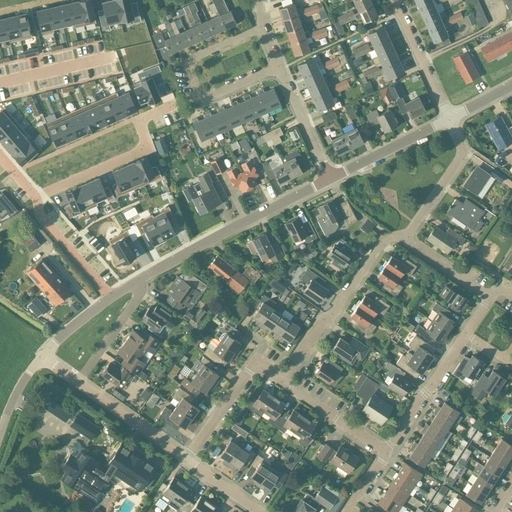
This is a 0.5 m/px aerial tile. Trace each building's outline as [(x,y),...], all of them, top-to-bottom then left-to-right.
[(90,0),(81,0),(79,1),(83,20),(94,17),(90,0)] [(106,15),(99,16),(102,30),(110,28),(109,23),(120,20),(115,0),(110,0),(103,2),(106,15)] [(129,0),(115,0),(120,20),(132,17),(133,22),(141,21),(138,7),(131,9),(129,0)] [(212,0),(213,2),(217,11),(219,15),(225,28),(236,24),(230,10),(228,11),(223,0),(212,0)] [(352,8),(353,10),(354,13),(373,5),(370,0),(353,0),(356,6),(352,8)] [(79,1),(68,3),(73,22),(83,20),(79,1)] [(188,5),(191,13),(203,38),(214,33),(208,20),(201,23),(196,10),(197,10),(193,2),(188,5)] [(212,13),(217,11),(213,2),(208,5),(212,13)] [(432,2),(419,8),(424,19),(437,13),(432,2)] [(68,3),(58,6),(62,25),(73,22),(68,3)] [(279,8),(283,20),(303,13),(302,10),(302,9),(300,8),(296,9),(294,3),(279,8)] [(321,3),(309,7),(310,11),(311,10),(313,14),(318,12),(320,11),(325,10),(321,3)] [(480,3),(470,7),(472,12),(482,8),(480,3)] [(188,5),(183,7),(187,15),(192,27),(186,30),(192,43),(203,38),(191,13),(188,5)] [(353,10),(344,14),(346,17),(347,17),(349,21),(356,17),(357,19),(361,17),(364,23),(378,16),(373,5),(354,13),(353,10)] [(58,6),(47,8),(52,27),(62,25),(58,6)] [(283,20),(287,32),(302,27),(300,21),(305,19),(304,17),(313,14),(311,10),(310,11),(309,7),(302,10),(303,13),(283,20)] [(47,8),(36,11),(41,30),(52,27),(47,8)] [(482,8),(472,12),(474,17),(484,13),(482,8)] [(460,12),(444,19),(445,22),(462,15),(460,12)] [(26,13),(15,16),(19,35),(30,32),(26,13)] [(437,13),(424,19),(429,30),(442,24),(437,13)] [(484,13),(474,17),(476,22),(486,18),(484,13)] [(339,21),(334,23),(339,34),(344,31),(341,24),(349,21),(347,17),(346,17),(344,14),(337,17),(339,21)] [(471,14),(464,17),(468,26),(475,23),(471,14)] [(208,20),(214,33),(225,28),(219,15),(208,20)] [(462,15),(445,22),(445,23),(447,26),(463,19),(462,15)] [(15,16),(4,18),(9,37),(19,35),(15,16)] [(4,18),(0,19),(0,39),(9,37),(4,18)] [(486,18),(476,22),(478,27),(488,23),(486,18)] [(174,20),(169,22),(181,48),(192,43),(186,30),(180,33),(174,20)] [(170,53),(181,48),(169,22),(165,24),(170,37),(164,40),(160,31),(152,35),(158,48),(166,45),(170,53)] [(450,41),(442,24),(429,30),(434,41),(441,38),(444,44),(450,41)] [(330,26),(317,31),(318,34),(319,34),(321,37),(328,35),(327,31),(331,30),(330,26)] [(304,32),(302,27),(287,32),(291,43),(311,36),(310,33),(309,30),(304,32)] [(383,27),(369,33),(372,40),(374,45),(388,38),(383,27)] [(312,40),(321,37),(319,34),(318,34),(317,31),(310,33),(311,36),(291,43),(295,55),(310,50),(307,43),(312,42),(312,40)] [(511,46),(506,35),(494,41),(501,54),(511,48),(511,46)] [(388,38),(374,45),(376,49),(379,56),(393,49),(388,38)] [(488,61),(501,54),(494,41),(481,48),(488,61)] [(368,43),(359,47),(361,50),(363,50),(364,54),(371,51),(369,47),(368,43)] [(356,58),(364,54),(363,50),(361,50),(359,47),(352,50),(356,58)] [(372,59),(376,66),(378,65),(382,63),(384,67),(398,60),(393,49),(379,56),(372,59)] [(460,70),(473,63),(467,51),(454,58),(460,70)] [(337,57),(328,60),(330,64),(331,63),(333,67),(340,64),(337,57)] [(299,64),(304,76),(318,69),(323,67),(322,63),(320,61),(315,63),(313,58),(299,64)] [(318,69),(304,76),(309,87),(323,81),(321,75),(326,73),(325,70),(333,67),(331,63),(330,64),(328,60),(322,63),(323,67),(318,69)] [(378,65),(376,66),(369,69),(371,73),(373,72),(374,76),(381,73),(382,75),(386,72),(389,78),(403,71),(398,60),(384,67),(379,69),(378,65)] [(480,76),(473,63),(460,70),(467,83),(480,76)] [(141,84),(135,87),(141,102),(147,99),(151,98),(152,100),(159,97),(154,84),(163,80),(157,66),(148,70),(151,77),(140,81),(141,84)] [(362,72),(359,74),(363,84),(363,83),(367,82),(366,80),(374,76),(373,72),(371,73),(369,69),(362,72)] [(342,86),(343,90),(350,87),(347,80),(339,83),(340,87),(342,86)] [(309,87),(314,98),(328,92),(323,81),(309,87)] [(367,82),(363,83),(368,94),(374,91),(369,81),(367,82)] [(335,93),(343,90),(342,86),(340,87),(339,83),(332,86),(335,93)] [(389,87),(396,101),(402,114),(408,110),(412,117),(425,110),(418,97),(405,103),(402,97),(402,98),(395,84),(389,87)] [(387,87),(378,91),(382,98),(384,97),(387,103),(394,100),(387,87)] [(262,89),(257,91),(258,95),(260,94),(267,111),(281,106),(273,89),(264,93),(262,89)] [(128,92),(118,96),(126,114),(136,110),(128,92)] [(333,103),(328,92),(314,98),(319,110),(333,103)] [(249,94),(243,97),(245,101),(247,100),(254,117),(267,111),(260,94),(258,95),(251,99),(249,94)] [(118,96),(108,100),(116,118),(126,114),(118,96)] [(108,100),(98,105),(106,123),(116,118),(108,100)] [(236,100),(230,103),(232,107),(234,106),(241,123),(254,117),(247,100),(245,101),(238,104),(236,100)] [(357,116),(350,104),(344,107),(351,119),(357,116)] [(98,105),(88,109),(96,127),(106,123),(98,105)] [(223,106),(217,109),(219,113),(220,112),(228,129),(241,123),(234,106),(232,107),(224,110),(223,106)] [(1,109),(0,110),(0,125),(8,118),(1,109)] [(88,109),(78,113),(86,131),(96,127),(88,109)] [(380,121),(384,131),(397,124),(389,110),(379,115),(376,110),(366,115),(372,125),(380,121)] [(324,123),(335,118),(337,117),(334,111),(322,117),(324,123)] [(210,112),(204,114),(206,118),(207,118),(215,135),(228,129),(220,112),(219,113),(211,116),(210,112)] [(78,113),(68,118),(76,136),(86,131),(78,113)] [(511,125),(507,129),(500,116),(485,124),(499,149),(511,141),(511,125)] [(8,118),(0,125),(0,138),(0,139),(15,126),(8,118)] [(68,118),(59,122),(66,140),(76,136),(68,118)] [(197,118),(192,120),(194,124),(201,141),(215,135),(207,118),(206,118),(198,122),(197,118)] [(59,122),(48,127),(56,145),(66,140),(59,122)] [(15,126),(0,139),(8,147),(22,134),(15,126)] [(268,132),(272,139),(274,145),(281,142),(278,136),(283,134),(279,127),(268,132)] [(343,134),(351,148),(363,142),(356,127),(343,134)] [(266,142),(272,139),(268,132),(263,135),(266,142)] [(22,134),(8,147),(15,155),(30,142),(22,134)] [(338,154),(351,148),(343,134),(331,140),(329,134),(324,136),(328,144),(332,142),(338,154)] [(159,154),(169,151),(164,137),(154,141),(159,154)] [(245,138),(239,141),(245,152),(251,149),(245,138)] [(30,142),(15,155),(22,164),(37,151),(30,142)] [(283,163),(291,177),(302,172),(299,165),(303,163),(296,150),(281,157),(283,163)] [(498,155),(493,163),(499,167),(502,164),(499,162),(501,158),(507,155),(505,151),(498,155)] [(146,157),(134,162),(142,180),(153,175),(155,179),(161,177),(156,165),(151,168),(146,157)] [(209,162),(216,174),(225,170),(219,157),(209,162)] [(279,183),(291,177),(283,163),(281,157),(263,166),(270,180),(276,176),(279,183)] [(245,171),(242,172),(249,187),(257,184),(253,177),(258,174),(254,166),(254,167),(250,159),(241,164),(245,171)] [(134,162),(124,166),(132,184),(142,180),(134,162)] [(117,182),(111,185),(117,196),(123,193),(121,189),(132,184),(124,166),(112,171),(117,182)] [(242,191),(249,187),(242,172),(239,174),(235,167),(226,171),(230,179),(233,187),(239,184),(242,191)] [(502,182),(505,176),(494,168),(490,174),(502,182)] [(474,170),(464,185),(477,194),(477,193),(489,175),(481,169),(478,173),(474,170)] [(198,177),(204,188),(195,192),(192,185),(183,189),(189,200),(193,198),(200,212),(214,205),(213,202),(219,199),(210,181),(211,180),(207,173),(198,177)] [(99,177),(87,182),(95,200),(106,196),(108,200),(114,197),(109,186),(104,188),(99,177)] [(87,182),(76,187),(84,205),(95,200),(87,182)] [(166,183),(161,186),(163,192),(169,189),(166,183)] [(70,203),(64,205),(69,217),(75,214),(74,210),(84,205),(76,187),(65,192),(70,203)] [(0,213),(3,216),(16,205),(3,191),(0,194),(0,213)] [(324,216),(317,219),(326,236),(334,231),(335,230),(338,226),(338,225),(338,222),(345,218),(348,225),(357,220),(348,203),(340,208),(338,204),(335,198),(319,206),(324,216)] [(479,219),(480,216),(484,211),(466,198),(463,203),(456,198),(447,212),(454,217),(452,220),(464,228),(466,225),(477,232),(483,222),(479,219)] [(134,206),(123,212),(126,218),(137,213),(134,206)] [(164,213),(154,218),(164,238),(175,233),(169,220),(174,217),(168,206),(162,209),(164,213)] [(317,237),(311,225),(304,228),(298,217),(285,224),(294,241),(303,237),(306,243),(317,237)] [(141,220),(135,223),(141,234),(146,231),(153,244),(164,238),(154,218),(143,224),(141,220)] [(368,218),(363,224),(370,230),(375,224),(368,218)] [(130,227),(136,236),(141,234),(135,223),(129,226),(130,227)] [(18,232),(34,250),(43,242),(27,224),(18,232)] [(455,241),(461,245),(465,238),(449,227),(445,233),(436,226),(427,239),(447,252),(455,241)] [(130,227),(126,229),(133,240),(137,238),(136,236),(130,227)] [(123,237),(112,243),(123,262),(135,255),(128,243),(133,240),(126,229),(120,233),(123,237)] [(276,243),(271,246),(265,234),(247,243),(252,253),(258,251),(262,259),(271,254),(275,261),(283,256),(276,243)] [(95,237),(90,242),(98,252),(103,247),(95,237)] [(334,245),(327,255),(334,259),(331,263),(340,269),(342,265),(344,266),(346,263),(347,264),(349,264),(350,262),(351,261),(350,259),(349,258),(350,256),(346,253),(348,250),(350,248),(339,240),(335,246),(334,245)] [(511,251),(503,265),(508,269),(507,270),(511,273),(511,251)] [(218,255),(208,268),(238,292),(248,281),(252,284),(256,278),(245,270),(242,274),(218,255)] [(383,265),(400,277),(402,274),(406,273),(410,276),(417,266),(405,258),(402,263),(391,256),(387,262),(385,261),(383,265)] [(42,289),(57,276),(42,259),(27,272),(42,289)] [(398,279),(400,277),(383,265),(380,269),(381,271),(377,276),(388,283),(384,289),(396,296),(403,286),(399,284),(398,279)] [(314,280),(318,275),(307,268),(300,278),(308,284),(304,291),(318,301),(327,289),(314,280)] [(171,294),(167,300),(181,310),(185,304),(196,289),(197,287),(203,291),(207,285),(189,272),(187,276),(185,275),(184,274),(181,275),(178,276),(170,287),(175,291),(172,294),(171,294)] [(70,290),(57,276),(42,289),(55,304),(70,290)] [(445,285),(439,294),(450,302),(447,306),(458,313),(460,309),(462,310),(464,308),(465,306),(466,306),(470,301),(461,295),(464,290),(454,283),(450,288),(445,285)] [(356,304),(373,316),(375,313),(379,312),(383,315),(390,305),(379,297),(375,302),(364,295),(361,301),(359,300),(356,304)] [(260,326),(272,308),(276,303),(267,296),(253,316),(259,321),(257,324),(260,326)] [(36,297),(27,304),(38,316),(46,309),(36,297)] [(74,302),(69,307),(74,312),(80,307),(74,302)] [(437,313),(432,321),(448,332),(451,327),(452,328),(455,323),(447,316),(450,311),(436,302),(431,309),(437,313)] [(371,319),(373,316),(356,304),(353,309),(355,310),(351,316),(361,323),(358,328),(369,336),(376,326),(372,323),(371,319)] [(150,306),(141,319),(155,329),(161,322),(170,329),(178,318),(166,309),(165,311),(162,315),(154,309),(150,306)] [(188,309),(183,316),(197,327),(207,313),(200,307),(195,314),(188,309)] [(281,314),(272,308),(260,326),(263,328),(265,324),(271,329),(281,314)] [(290,320),(281,314),(271,329),(277,333),(275,336),(277,338),(290,320)] [(293,316),(290,320),(277,338),(280,340),(283,337),(289,341),(299,327),(295,323),(298,319),(293,316)] [(229,319),(227,323),(234,328),(237,325),(229,319)] [(419,324),(415,330),(430,341),(430,340),(433,336),(442,342),(446,337),(445,336),(447,333),(448,332),(432,321),(426,330),(423,329),(424,328),(419,324)] [(218,330),(215,335),(215,337),(216,338),(215,338),(219,341),(237,354),(239,351),(237,350),(237,347),(240,342),(234,338),(239,331),(237,330),(234,328),(227,323),(226,322),(221,329),(218,330)] [(183,334),(190,339),(196,330),(189,325),(183,334)] [(133,330),(125,341),(144,354),(147,349),(153,353),(160,342),(148,334),(145,338),(133,330)] [(408,351),(427,364),(433,355),(432,354),(436,349),(415,335),(408,345),(411,347),(408,351)] [(340,337),(333,348),(338,352),(339,353),(340,356),(344,359),(358,356),(360,357),(362,353),(364,355),(368,349),(354,339),(352,337),(348,343),(340,337)] [(140,359),(144,354),(125,341),(117,352),(130,360),(126,366),(138,374),(145,363),(140,359)] [(210,348),(206,353),(217,361),(220,355),(227,360),(231,356),(233,355),(235,357),(237,354),(219,341),(213,350),(210,348)] [(402,354),(396,364),(416,378),(420,372),(421,373),(427,364),(408,351),(405,355),(402,354)] [(182,354),(178,359),(184,363),(187,357),(182,354)] [(465,366),(459,362),(452,373),(463,380),(467,374),(473,378),(483,362),(472,355),(465,366)] [(203,364),(197,373),(215,385),(217,382),(214,380),(218,374),(211,369),(214,364),(204,356),(200,361),(203,364)] [(323,363),(315,374),(334,387),(341,376),(339,374),(343,368),(331,360),(327,366),(323,363)] [(387,361),(384,367),(395,374),(387,385),(402,395),(410,383),(402,378),(397,375),(400,370),(387,361)] [(128,381),(134,373),(123,365),(119,370),(110,363),(102,374),(117,385),(122,378),(128,381)] [(171,368),(168,372),(173,376),(177,372),(171,368)] [(186,376),(181,383),(194,392),(197,394),(200,389),(205,392),(208,387),(211,387),(213,388),(215,385),(197,373),(191,369),(186,376)] [(480,378),(471,392),(481,399),(487,390),(494,394),(505,378),(503,377),(504,376),(499,373),(498,374),(493,370),(488,377),(483,373),(480,378)] [(142,371),(138,376),(144,380),(147,375),(142,371)] [(373,394),(379,385),(367,376),(356,393),(363,398),(361,399),(363,405),(364,406),(362,409),(368,413),(366,415),(380,424),(392,406),(373,394)] [(359,377),(353,386),(358,389),(364,380),(359,377)] [(176,407),(192,418),(198,408),(187,400),(191,395),(179,387),(172,397),(180,402),(176,407)] [(257,407),(263,411),(273,396),(263,389),(256,399),(251,396),(245,406),(253,412),(257,407)] [(144,402),(148,397),(143,393),(139,398),(144,402)] [(273,396),(263,411),(270,416),(267,421),(275,427),(282,417),(278,414),(285,403),(273,396)] [(447,397),(445,400),(457,407),(459,404),(447,397)] [(435,409),(452,420),(458,411),(444,402),(441,407),(438,405),(435,409)] [(185,427),(192,418),(176,407),(173,412),(165,407),(158,416),(170,425),(173,419),(185,427)] [(287,420),(282,417),(275,427),(284,432),(287,427),(294,432),(305,416),(294,409),(287,420)] [(436,415),(433,420),(447,429),(452,420),(435,409),(433,413),(436,415)] [(98,428),(78,415),(70,426),(91,439),(98,428)] [(305,416),(294,432),(301,436),(297,441),(306,447),(313,437),(308,434),(315,424),(305,416)] [(426,423),(424,427),(441,438),(447,429),(433,420),(429,425),(426,423)] [(424,433),(421,438),(435,447),(441,438),(424,427),(421,431),(424,433)] [(224,463),(227,465),(239,446),(230,441),(232,437),(227,434),(220,444),(225,448),(220,455),(226,459),(224,463)] [(414,441),(412,445),(429,456),(435,447),(421,438),(417,444),(414,441)] [(496,448),(511,458),(511,453),(511,452),(511,445),(501,438),(496,448)] [(108,466),(105,470),(109,473),(110,473),(111,474),(108,478),(112,480),(132,494),(138,486),(141,488),(143,485),(147,488),(158,472),(153,469),(156,465),(143,457),(141,460),(133,454),(135,451),(121,443),(106,465),(108,466)] [(327,458),(348,472),(358,458),(340,446),(336,451),(333,449),(326,444),(317,457),(325,461),(327,458)] [(423,466),(429,456),(412,445),(409,449),(413,451),(409,457),(423,466)] [(248,453),(239,446),(227,465),(230,467),(232,463),(238,467),(243,460),(248,464),(256,453),(250,449),(248,453)] [(511,458),(496,448),(490,457),(504,466),(507,460),(510,463),(511,459),(511,458)] [(111,474),(110,473),(109,473),(105,470),(96,464),(97,461),(81,450),(76,457),(71,454),(62,468),(67,471),(62,478),(78,489),(97,502),(112,480),(108,478),(111,474)] [(293,454),(290,459),(296,463),(299,458),(293,454)] [(255,484),(258,486),(270,467),(261,462),(264,458),(258,455),(251,465),(256,469),(252,476),(258,480),(255,484)] [(490,457),(484,466),(501,477),(503,473),(500,471),(504,466),(490,457)] [(290,460),(286,466),(291,469),(295,464),(290,460)] [(405,463),(398,473),(415,484),(422,474),(405,463)] [(312,466),(309,471),(315,475),(318,470),(312,466)] [(484,466),(478,475),(492,484),(495,479),(499,481),(501,477),(484,466)] [(270,467),(258,486),(261,488),(262,486),(265,485),(269,488),(273,483),(278,487),(280,485),(287,474),(281,470),(279,474),(270,467)] [(398,473),(392,483),(409,494),(415,484),(398,473)] [(478,475),(472,484),(489,495),(492,491),(488,489),(492,484),(478,475)] [(162,482),(155,493),(160,496),(159,497),(168,504),(171,499),(182,483),(173,477),(167,486),(162,482)] [(171,499),(168,504),(176,510),(175,511),(182,511),(190,502),(185,498),(191,490),(182,483),(171,499)] [(392,483),(385,493),(402,504),(409,494),(392,483)] [(487,499),(489,495),(472,484),(466,493),(480,502),(484,497),(487,499)] [(307,492),(293,511),(313,511),(320,502),(328,508),(329,508),(336,497),(323,488),(322,487),(314,498),(307,492)] [(391,511),(396,511),(402,504),(385,493),(379,504),(391,511)] [(190,502),(182,511),(202,511),(209,503),(200,496),(194,505),(190,502)] [(453,508),(458,511),(473,511),(476,509),(459,498),(453,508)] [(216,511),(219,509),(209,503),(202,511),(216,511)]
